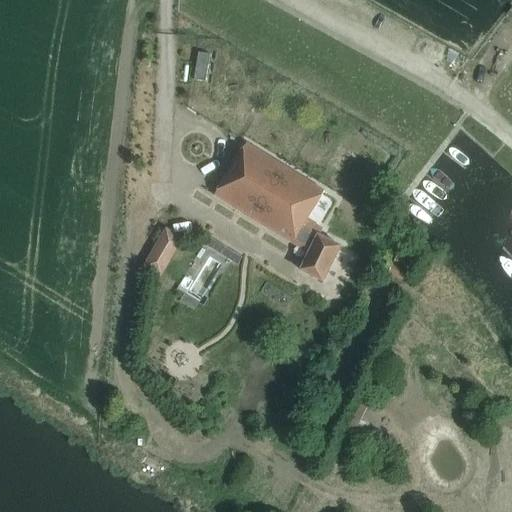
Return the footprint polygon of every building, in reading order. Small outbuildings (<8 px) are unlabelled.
[(206,72),(219,75),(225,45),(212,42),(206,72)] [(322,281),(340,246),(319,236),(322,229),(305,221),(323,191),(246,144),(214,195),(308,253),(301,270),(322,281)] [(165,227),(142,267),(161,277),(184,238),(165,227)] [(215,235),(189,277),(215,294),(241,252),(215,235)] [(407,284),(413,272),(394,263),(388,274),(407,284)]
